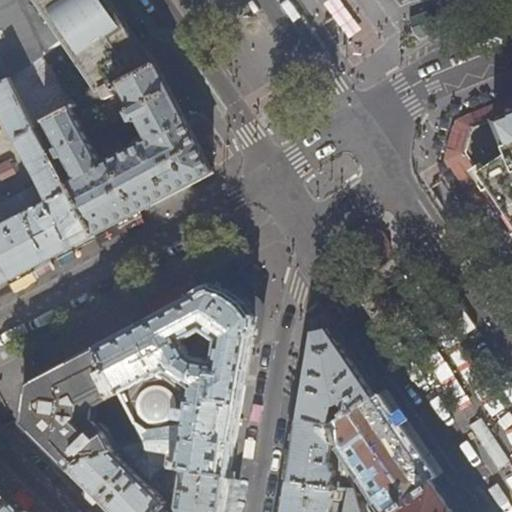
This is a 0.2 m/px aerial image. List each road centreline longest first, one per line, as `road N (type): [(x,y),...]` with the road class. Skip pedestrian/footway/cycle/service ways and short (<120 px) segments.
road 1 (primary): [(312,238),(496,511)]
road 2 (tertiary): [(270,174),(0,325)]
road 3 (residential): [(253,511),(288,312),(312,238)]
road 4 (primary): [(511,371),(385,182)]
road 5 (primary): [(154,0),(243,121),(270,174)]
road 6 (tertiary): [(511,45),(402,90),(346,125)]
road 7 (primary): [(346,125),(260,0)]
